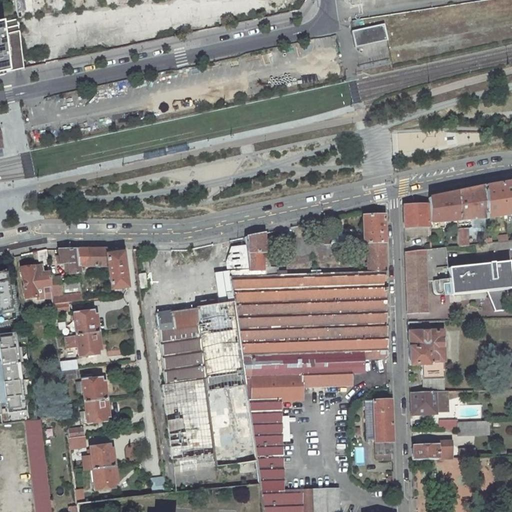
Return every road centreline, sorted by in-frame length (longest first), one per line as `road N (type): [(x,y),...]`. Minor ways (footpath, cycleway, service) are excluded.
road 1 (residential): [(0,93),(311,29),(325,16),(326,0)]
road 2 (residential): [(405,511),(392,189)]
road 3 (residential): [(130,235),(184,235),(392,189)]
road 4 (unknown): [(399,503),(378,502),(340,479),(320,435),(322,422),(353,390),(392,370)]
road 5 (residential): [(0,245),(48,235),(130,235)]
road 6 (residential): [(392,189),(511,167)]
